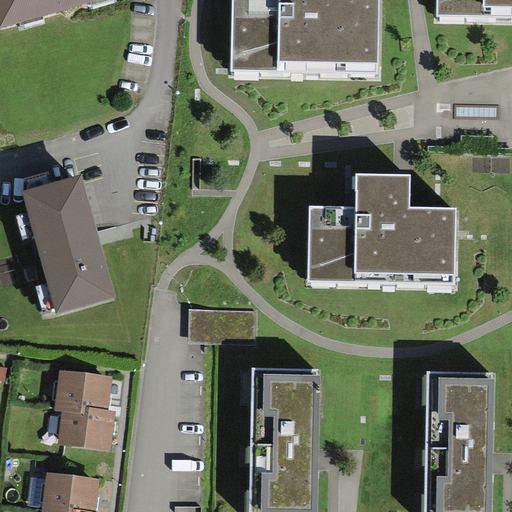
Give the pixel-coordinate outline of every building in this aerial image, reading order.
[(113,0),(0,0),(0,33),(115,5),(113,0)] [(277,0),(278,2),(230,1),(228,75),(377,79),(379,3),(331,2),(331,0),(277,0)] [(511,0),(434,0),(434,21),(511,22),(511,0)] [(354,213),(308,212),(307,284),(451,287),(453,215),(406,214),(407,183),(355,182),(354,213)] [(73,184),(23,198),(55,307),(105,292),(73,184)] [(251,348),(252,314),(190,312),(189,346),(251,348)] [(423,374),(417,511),(486,511),(492,377),(423,374)] [(246,375),(243,511),(312,511),(316,377),(246,375)] [(107,382),(59,376),(55,408),(103,414),(107,382)] [(108,415),(60,409),(57,441),(105,447),(108,415)] [(90,511),(94,483),(46,478),(42,510),(60,511),(90,511)]
